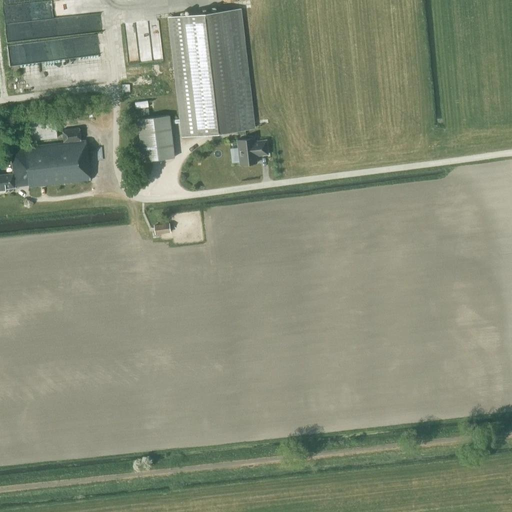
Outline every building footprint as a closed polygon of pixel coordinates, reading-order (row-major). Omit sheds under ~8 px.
[(183,136),(208,133),(252,127),(237,9),(168,18),(183,136)] [(5,22),(16,22),(16,16),(13,16),(13,12),(5,12),(5,22)] [(82,13),(47,12),(47,19),(54,19),(53,34),(81,34),(82,13)] [(130,53),(130,60),(145,60),(144,45),(139,45),(139,53),(130,53)] [(142,161),(173,157),(168,115),(137,119),(142,161)] [(57,138),(55,118),(27,121),(29,141),(57,138)] [(28,189),(90,180),(85,141),(80,142),(78,129),(61,131),(62,144),(8,151),(11,174),(0,175),(0,191),(3,192),(3,191),(13,190),(13,189),(28,187),(28,189)] [(239,164),(242,164),(243,165),(248,165),(249,163),(256,162),(255,153),(259,153),(259,154),(267,153),(265,139),(254,141),(253,137),(236,139),(239,164)] [(153,225),(155,235),(170,233),(169,223),(153,225)]
